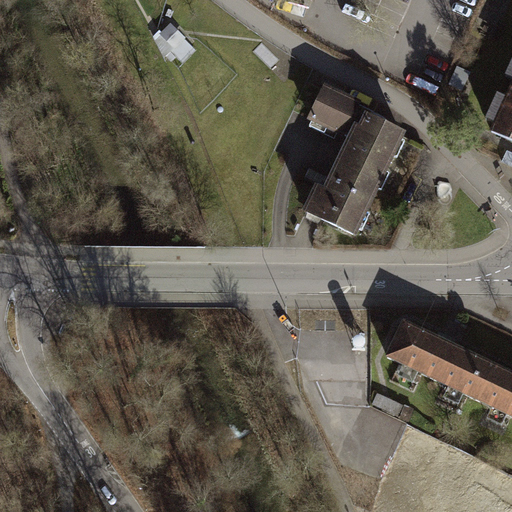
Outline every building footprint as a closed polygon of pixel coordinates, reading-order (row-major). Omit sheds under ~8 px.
[(176,26),(155,47),(179,71),(200,51),(176,26)] [(372,111),(323,88),(306,125),(354,148),(368,120),(372,111)] [(511,90),(494,133),(511,140),(511,90)] [(307,220),(364,247),(414,141),(368,120),(354,148),(334,192),(323,187),(307,220)] [(296,364),(362,364),(362,316),(296,316),(296,364)] [(409,326),(391,364),(482,407),(500,369),(409,326)] [(511,374),(500,369),(482,407),(511,421),(511,374)] [(380,395),(376,406),(399,414),(402,403),(380,395)] [(364,437),(400,448),(409,419),(373,408),(364,437)]
